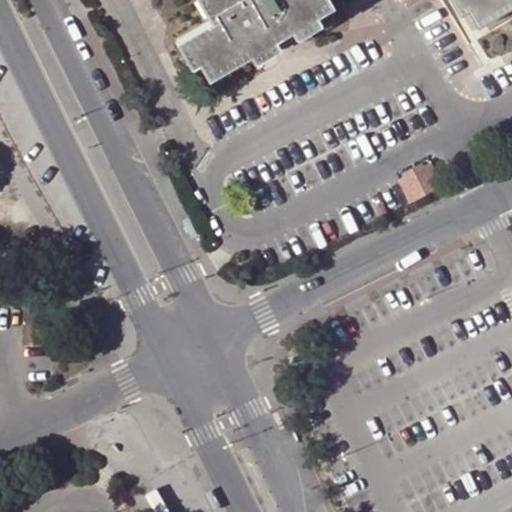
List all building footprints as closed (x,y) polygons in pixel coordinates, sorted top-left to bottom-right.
[(210,0),(219,15),(212,19),(186,35),(200,60),(209,75),(251,51),(275,37),(293,27),(317,13),(333,4),(330,0),(210,0)] [(200,0),(212,19),(219,15),(210,0),(200,0)] [(462,0),(471,13),(478,8),(473,0),(462,0)] [(511,0),(473,0),(478,8),(488,25),(511,9),(511,0)] [(321,21),(317,13),(293,27),(298,35),(321,21)] [(191,65),(200,60),(186,35),(177,40),(191,65)] [(280,45),(275,37),(251,51),(255,59),(280,45)] [(402,181),(409,195),(441,179),(434,165),(426,169),(424,165),(404,174),(406,177),(402,181)]
